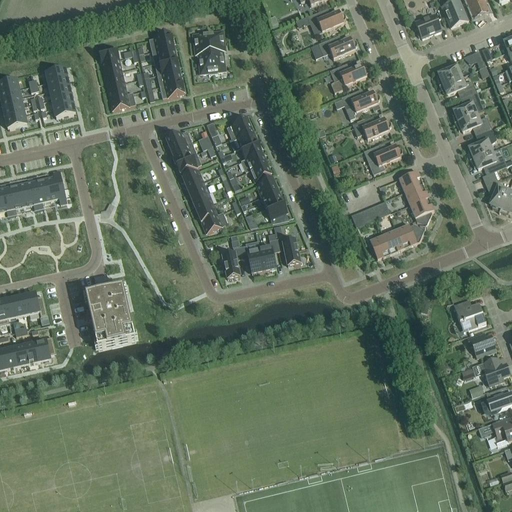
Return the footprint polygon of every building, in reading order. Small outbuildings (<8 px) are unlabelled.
[(298,0),(301,5),(308,2),(311,8),(330,0),(298,0)] [(467,0),(466,1),(470,11),(474,20),(489,14),(482,0),(467,0)] [(442,9),(447,21),(451,30),(468,23),(459,2),(442,9)] [(314,17),(307,20),(312,32),(315,38),(322,35),(335,30),(345,26),(344,23),(345,23),(345,22),(346,22),(346,21),(346,20),(346,19),(346,18),(345,18),(345,17),(344,16),(343,16),(342,16),(341,16),(340,14),(326,20),(323,13),(314,17)] [(435,17),(416,25),(422,41),(442,34),(435,17)] [(197,50),(199,59),(211,57),(209,35),(208,34),(204,35),(204,37),(193,38),(195,50),(197,50)] [(209,35),(211,57),(223,56),(222,46),(225,46),(223,34),(213,36),(213,35),(209,35)] [(149,43),(152,55),(174,50),(171,38),(149,43)] [(331,56),(334,62),(356,53),(355,50),(356,50),(356,49),(357,49),(357,48),(357,47),(357,46),(357,45),(357,44),(356,44),(355,43),(354,43),(353,43),(352,43),(351,41),(337,46),(334,40),(318,47),(324,59),(331,56)] [(508,55),(511,52),(511,40),(503,44),(508,55)] [(102,66),(119,62),(117,50),(99,54),(102,66)] [(174,50),(152,55),(155,67),(177,62),(174,50)] [(482,53),(486,62),(487,64),(493,62),(488,50),(482,53)] [(474,56),(480,72),(486,69),(479,54),(474,56)] [(223,56),(211,57),(213,77),(218,77),(218,75),(226,74),(225,66),(226,66),(225,60),(224,60),(223,56)] [(213,77),(211,57),(199,59),(201,77),(209,76),(209,78),(213,77)] [(119,62),(102,66),(105,78),(122,74),(119,62)] [(177,62),(155,67),(157,78),(180,73),(177,62)] [(336,71),(330,73),(335,86),(331,87),(335,96),(345,92),(344,89),(345,89),(358,83),(367,80),(366,77),(367,77),(368,76),(368,75),(369,75),(369,74),(369,73),(369,72),(368,72),(368,71),(367,71),(367,70),(366,70),(365,70),(364,70),(363,70),(362,68),(348,73),(346,67),(336,71)] [(490,71),(493,78),(497,76),(497,75),(498,74),(496,68),(490,71)] [(440,79),(437,80),(440,88),(461,79),(461,78),(457,69),(439,76),(440,79)] [(66,72),(46,76),(48,86),(68,81),(66,72)] [(180,73),(157,78),(160,90),(182,85),(180,73)] [(122,74),(105,78),(107,90),(125,86),(122,74)] [(461,79),(440,88),(443,96),(446,95),(448,98),(462,92),(465,100),(477,95),(472,84),(464,85),(461,79)] [(68,81),(48,86),(50,94),(70,90),(68,81)] [(17,83),(0,86),(0,96),(0,97),(19,92),(17,83)] [(182,85),(160,90),(163,102),(185,97),(182,85)] [(127,97),(125,86),(107,90),(110,101),(127,97)] [(70,90),(50,94),(52,103),(72,99),(70,90)] [(19,92),(0,97),(2,105),(21,101),(19,92)] [(341,100),(346,113),(350,123),(363,117),(362,114),(379,107),(378,104),(379,104),(379,103),(380,102),(380,101),(380,100),(380,99),(379,98),(378,97),(377,97),(376,97),(375,97),(374,95),(360,100),(357,94),(341,100)] [(455,116),(452,118),(455,125),(477,116),(473,106),(480,103),(477,95),(465,100),(468,108),(454,113),(455,116)] [(127,97),(110,101),(113,114),(135,109),(132,96),(127,97)] [(72,99),(52,103),(54,112),(74,108),(72,99)] [(21,101),(2,105),(4,114),(23,110),(21,101)] [(74,108),(54,112),(57,121),(76,117),(74,108)] [(23,110),(4,114),(6,123),(25,119),(23,110)] [(308,115),(311,124),(321,120),(317,112),(308,115)] [(477,116),(455,125),(459,133),(462,132),(463,135),(477,129),(480,137),(492,132),(488,121),(485,120),(479,122),(477,116)] [(25,119),(6,123),(8,132),(27,128),(25,119)] [(365,136),(368,143),(390,133),(389,131),(390,131),(390,130),(391,130),(391,129),(391,128),(391,127),(391,126),(391,125),(390,124),(389,124),(388,123),(387,123),(387,124),(386,124),(385,121),(371,127),(368,121),(352,127),(357,139),(365,136)] [(248,122),(227,131),(232,143),(236,141),(253,134),(248,122)] [(213,126),(208,129),(212,140),(218,137),(213,126)] [(318,141),(326,138),(323,132),(316,135),(318,141)] [(471,154),(468,155),(471,162),(492,154),(490,148),(497,143),(492,132),(480,137),(484,145),(469,151),(471,154)] [(187,134),(166,143),(171,155),(192,146),(187,134)] [(253,134),(236,141),(241,152),(257,145),(253,134)] [(209,142),(204,144),(208,152),(213,150),(209,142)] [(262,156),(257,145),(241,152),(246,163),(262,156)] [(192,146),(171,155),(173,160),(172,160),(175,166),(176,165),(176,166),(197,157),(192,146)] [(364,154),(369,166),(374,178),(385,173),(383,168),(401,160),(400,158),(401,158),(401,157),(402,157),(402,156),(403,155),(403,154),(403,153),(402,153),(402,152),(401,151),(400,151),(400,150),(399,150),(398,150),(397,151),(396,148),(382,154),(380,147),(364,154)] [(213,150),(208,152),(211,160),(216,158),(213,150)] [(492,154),(471,162),(474,170),(477,169),(478,172),(484,170),(487,177),(494,174),(508,169),(502,156),(495,160),(492,154)] [(246,163),(241,165),(246,176),(250,174),(267,167),(262,156),(246,163)] [(197,157),(176,166),(181,177),(202,168),(197,157)] [(267,167),(250,174),(255,186),(272,179),(267,167)] [(199,174),(182,181),(187,192),(204,185),(199,174)] [(405,195),(423,187),(418,174),(399,182),(405,195)] [(498,183),(494,174),(482,179),(486,188),(498,183)] [(55,181),(47,183),(49,194),(63,190),(60,175),(54,176),(55,181)] [(37,180),(32,181),(36,197),(49,194),(47,183),(38,185),(37,180)] [(29,187),(20,189),(22,200),(36,197),(32,181),(28,182),(29,187)] [(273,182),(257,189),(262,201),(278,194),(273,182)] [(204,185),(187,192),(192,203),(208,196),(204,185)] [(10,186),(5,187),(9,203),(22,200),(20,189),(11,191),(10,186)] [(2,193),(0,193),(0,204),(9,203),(5,187),(1,188),(2,193)] [(410,208),(429,200),(423,187),(405,195),(410,208)] [(493,211),(500,214),(509,193),(498,189),(490,207),(494,208),(493,211)] [(63,190),(49,194),(52,204),(60,202),(61,207),(67,206),(63,190)] [(500,214),(508,217),(509,215),(511,216),(511,215),(511,194),(509,193),(500,214)] [(49,194),(36,197),(39,212),(44,211),(43,206),(52,204),(49,194)] [(278,194),(262,201),(266,212),(283,205),(278,194)] [(208,196),(192,203),(197,214),(213,207),(208,196)] [(36,197),(22,200),(25,210),(34,208),(35,213),(39,212),(36,197)] [(246,199),(240,202),(243,208),(249,206),(246,199)] [(22,200),(9,203),(12,218),(17,217),(16,212),(25,210),(22,200)] [(418,225),(427,229),(428,228),(427,228),(432,217),(431,215),(434,214),(429,200),(410,208),(417,225),(418,225)] [(9,203),(0,204),(0,215),(7,214),(8,219),(12,218),(9,203)] [(385,204),(380,207),(385,219),(390,216),(385,204)] [(283,205),(266,212),(271,223),(273,227),(289,224),(286,217),(288,216),(283,205)] [(213,207),(197,214),(201,225),(218,219),(213,207)] [(380,207),(374,209),(379,221),(385,219),(380,207)] [(374,209),(368,211),(373,223),(379,221),(374,209)] [(363,214),(368,226),(373,223),(368,211),(363,214)] [(357,216),(362,228),(368,226),(363,214),(357,216)] [(351,218),(356,231),(362,228),(357,216),(351,218)] [(218,219),(201,225),(206,237),(227,228),(222,217),(218,219)] [(255,223),(248,226),(250,232),(258,230),(255,223)] [(396,233),(404,252),(417,246),(420,245),(425,233),(425,234),(425,232),(416,228),(414,227),(410,229),(409,227),(396,233)] [(383,238),(391,257),(404,252),(396,233),(383,238)] [(370,244),(378,262),(391,257),(383,238),(370,244)] [(295,239),(276,243),(279,255),(285,254),(288,270),(301,267),(301,266),(303,266),(300,260),(299,260),(295,239)] [(271,249),(259,251),(264,275),(277,272),(273,256),(279,255),(276,243),(270,244),(271,249)] [(240,251),(243,263),(249,261),(252,277),(264,275),(259,251),(248,254),(247,249),(240,251)] [(224,267),(228,282),(241,280),(237,264),(243,263),(240,251),(234,252),(235,257),(223,259),(223,260),(221,260),(224,267)] [(124,291),(87,299),(90,316),(88,316),(90,325),(92,325),(98,352),(136,343),(124,291)] [(36,296),(24,299),(28,318),(40,315),(41,320),(48,319),(43,299),(37,301),(36,296)] [(24,299),(14,301),(18,320),(28,318),(24,299)] [(14,301),(4,304),(9,322),(18,320),(14,301)] [(469,303),(460,306),(454,309),(460,326),(465,324),(468,333),(477,330),(486,326),(479,307),(472,309),(469,303)] [(4,304),(0,304),(0,329),(10,327),(9,322),(4,304)] [(484,337),(475,340),(468,343),(470,349),(473,348),(477,361),(487,357),(496,354),(491,340),(486,342),(484,337)] [(53,340),(34,344),(34,347),(38,365),(51,363),(50,358),(56,357),(53,340)] [(24,344),(13,347),(14,349),(19,370),(29,368),(25,349),(24,344)] [(34,347),(25,349),(29,368),(38,365),(34,347)] [(14,349),(4,351),(9,372),(19,370),(14,349)] [(4,351),(0,352),(0,374),(9,372),(4,351)] [(485,376),(490,389),(504,384),(503,381),(510,378),(506,367),(501,369),(498,360),(489,364),(484,366),(472,370),(476,379),(485,376)] [(469,391),(473,401),(485,396),(482,387),(469,391)] [(507,389),(486,397),(489,404),(487,405),(491,416),(504,411),(506,411),(511,408),(511,397),(511,396),(509,397),(507,389)] [(493,427),(497,439),(494,440),(498,450),(509,446),(508,445),(511,443),(511,427),(509,428),(507,422),(510,421),(509,420),(493,427)] [(511,476),(511,474),(500,478),(503,485),(511,481),(511,476)] [(511,483),(503,486),(506,494),(511,491),(511,483)]
